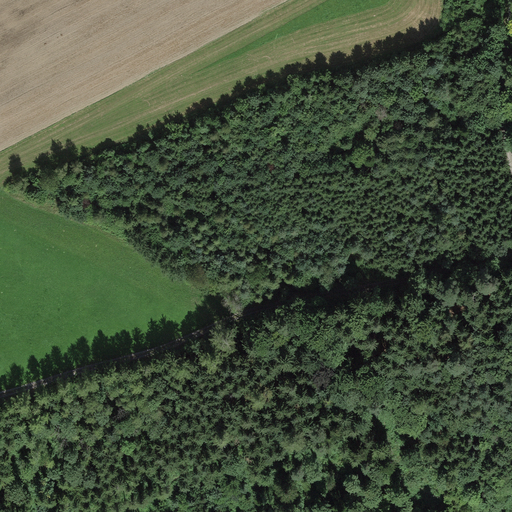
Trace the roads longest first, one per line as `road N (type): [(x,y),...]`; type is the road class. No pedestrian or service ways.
road 1 (track): [(0,395),(105,369),(244,317),(511,250)]
road 2 (track): [(109,511),(215,481),(344,460),(373,462),(432,495)]
road 3 (track): [(510,0),(502,61),(511,161)]
